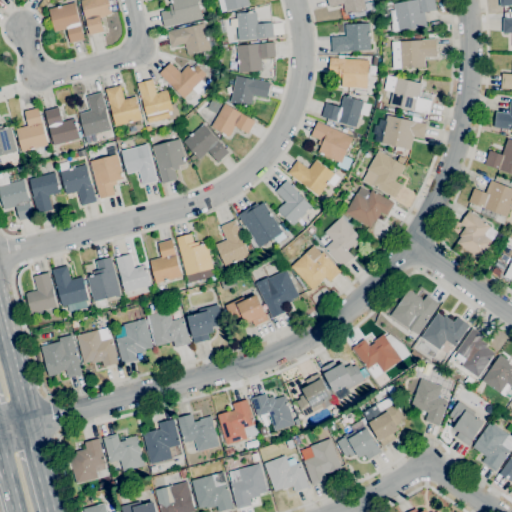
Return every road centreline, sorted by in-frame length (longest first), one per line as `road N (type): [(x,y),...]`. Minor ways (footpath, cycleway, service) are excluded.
road 1 (residential): [(0,425),(253,363),(297,346),(368,295),(415,248),(454,155),(469,71),(465,0)]
road 2 (residential): [(0,252),(48,249),(198,205),(243,178),(280,138),(300,97),(307,44),(297,0)]
road 3 (residential): [(22,29),(36,76),(114,59),(139,50),(129,0)]
road 4 (residential): [(334,511),(426,467),(490,511)]
